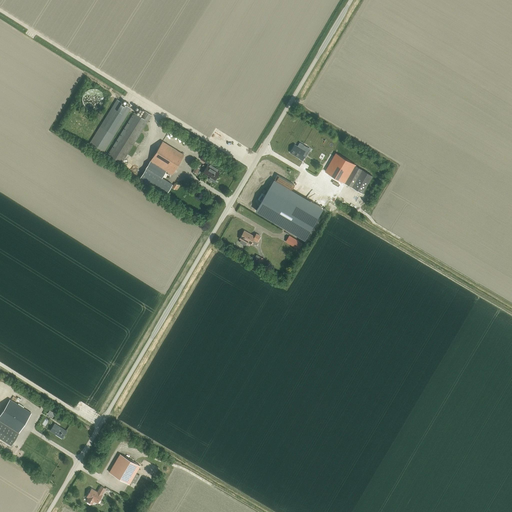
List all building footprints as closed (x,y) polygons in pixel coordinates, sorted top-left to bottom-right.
[(86,110),(98,107),(98,105),(95,106),(94,103),(96,102),(95,96),(89,98),(88,92),(79,95),(81,103),(84,103),(86,110)] [(117,99),(100,126),(88,145),(103,154),(131,108),(117,99)] [(141,117),(134,113),(107,156),(120,165),(151,115),(144,111),(141,117)] [(184,155),(163,142),(150,161),(151,161),(166,171),(171,175),(184,155)] [(290,153),(300,159),(302,161),(305,156),(303,155),(305,151),(295,145),(290,153)] [(336,153),(325,171),(345,183),(355,166),(356,165),(336,153)] [(211,160),(203,155),(200,160),(208,164),(211,160)] [(166,171),(151,161),(146,168),(162,178),(166,171)] [(203,173),(210,177),(208,180),(209,180),(209,179),(214,183),(216,180),(217,180),(215,179),(219,173),(217,172),(218,170),(211,166),(210,167),(207,166),(203,173)] [(355,166),(345,183),(353,188),(363,170),(355,166)] [(146,168),(138,181),(153,191),(156,187),(166,194),(172,185),(162,178),(146,168)] [(373,176),(363,170),(353,188),(363,193),(373,176)] [(318,217),(269,188),(256,211),(304,239),(318,217)] [(250,245),(253,240),(257,242),(260,236),(256,234),(254,237),(244,231),(239,239),(241,240),(240,242),(241,243),(246,245),(247,245),(248,244),(250,245)] [(302,244),(290,236),(286,242),(299,250),(302,244)] [(264,259),(257,255),(254,259),(261,264),(264,259)] [(31,413),(10,400),(0,415),(0,421),(18,433),(31,413)] [(79,415),(82,414),(84,418),(88,415),(87,414),(87,413),(83,406),(76,410),(79,415)] [(18,433),(0,421),(0,438),(11,445),(18,433)] [(62,438),(67,431),(54,424),(50,431),(62,438)] [(129,484),(140,466),(120,454),(109,472),(129,484)] [(88,498),(86,501),(92,504),(94,501),(97,503),(102,495),(101,495),(105,489),(101,486),(97,492),(91,489),(87,497),(88,498)]
